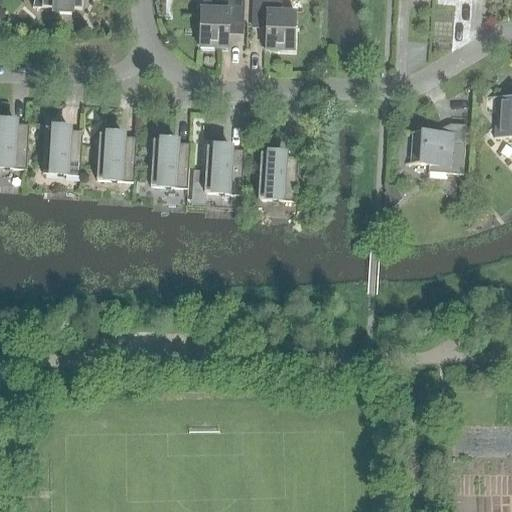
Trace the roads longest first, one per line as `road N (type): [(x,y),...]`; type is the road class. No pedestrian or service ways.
road 1 (residential): [(425,359),(29,361),(0,380)]
road 2 (residential): [(511,36),(469,53),(427,84),(384,89),(206,90),(154,54)]
road 3 (residential): [(0,74),(102,80),(154,54)]
